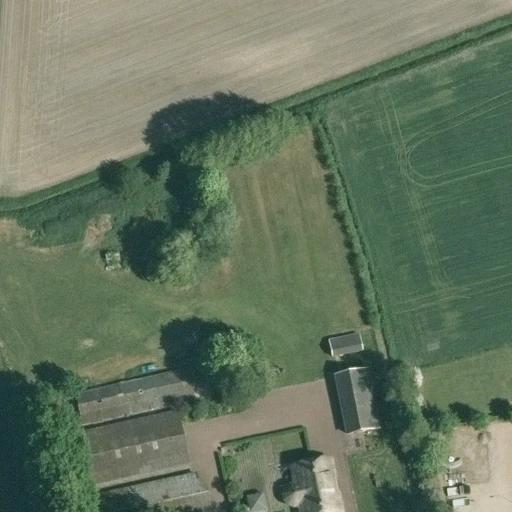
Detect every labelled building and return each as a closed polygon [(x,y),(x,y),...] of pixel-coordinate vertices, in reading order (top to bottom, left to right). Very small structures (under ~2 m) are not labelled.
[(358,334),(328,340),(332,358),(362,352),(358,334)] [(211,398),(204,366),(74,396),(81,427),(211,398)] [(336,377),(348,436),(379,430),(367,371),(336,377)] [(87,488),(187,465),(176,413),(75,434),(87,488)] [(295,486),(289,487),(285,491),(284,496),(285,501),(288,505),(294,507),(299,506),(300,511),(339,511),(328,460),(291,468),(295,486)] [(89,499),(92,511),(209,511),(204,490),(198,492),(194,475),(89,499)]
